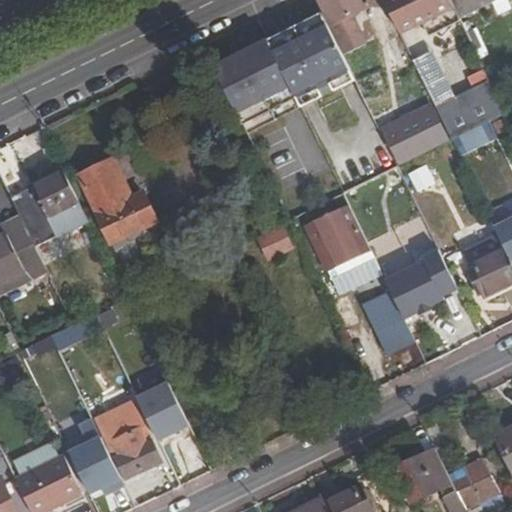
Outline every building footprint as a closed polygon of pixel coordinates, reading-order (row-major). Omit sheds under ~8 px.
[(367,0),(317,0),(345,55),(366,45),(352,17),(371,7),(367,0)] [(397,0),(380,0),(398,35),(412,29),(397,0)] [(449,0),(397,0),(412,29),(454,10),(449,0)] [(449,0),(454,10),(459,20),(499,0),(449,0)] [(325,25),(284,45),(310,97),(327,89),(331,96),(354,85),(325,25)] [(268,44),(293,95),(297,104),(310,97),(284,45),(281,38),(268,44)] [(267,43),(253,50),(267,79),(256,84),(273,121),(246,134),(251,145),(305,119),(297,104),(293,95),(268,44),(267,43)] [(475,87),(489,80),(471,44),(456,51),(475,87)] [(253,50),(214,69),(246,134),(273,121),(256,84),(267,79),(253,50)] [(418,76),(435,110),(455,100),(432,53),(412,63),(414,68),(418,76)] [(435,110),(451,143),(489,124),(506,116),(490,83),(455,100),(435,110)] [(113,161),(80,178),(113,245),(158,223),(144,194),(133,200),(113,161)] [(438,180),(431,167),(413,176),(420,189),(438,180)] [(87,221),(63,172),(10,198),(24,227),(34,247),(87,221)] [(358,227),(348,208),(306,228),(315,248),(358,227)] [(511,216),(496,224),(511,255),(511,216)] [(24,227),(0,238),(0,304),(50,280),(34,247),(24,227)] [(358,227),(315,248),(327,272),(369,251),(358,227)] [(269,260),(292,249),(282,229),(259,241),(269,260)] [(441,250),(386,276),(406,317),(461,290),(441,250)] [(511,285),(511,266),(504,251),(470,268),(484,300),(511,285)] [(190,430),(157,364),(147,369),(173,421),(158,428),(165,442),(190,430)] [(437,454),(451,447),(436,416),(422,423),(434,449),(437,454)] [(511,425),(491,436),(511,478),(511,425)] [(138,433),(90,456),(107,491),(159,465),(149,443),(144,445),(138,433)] [(452,484),(465,477),(451,447),(437,454),(452,484)] [(450,511),(465,511),(452,484),(437,454),(434,449),(379,477),(396,511),(439,490),(450,511)] [(16,482),(30,511),(52,511),(82,498),(63,458),(16,482)] [(465,511),(480,511),(501,502),(484,468),(465,477),(452,484),(465,511)] [(391,511),(395,511),(396,511),(379,477),(375,479),(391,511)] [(0,481),(0,511),(18,511),(2,480),(0,481)] [(325,506),(328,511),(372,511),(361,490),(325,506)] [(322,500),(297,511),(311,511),(325,506),(322,500)]
